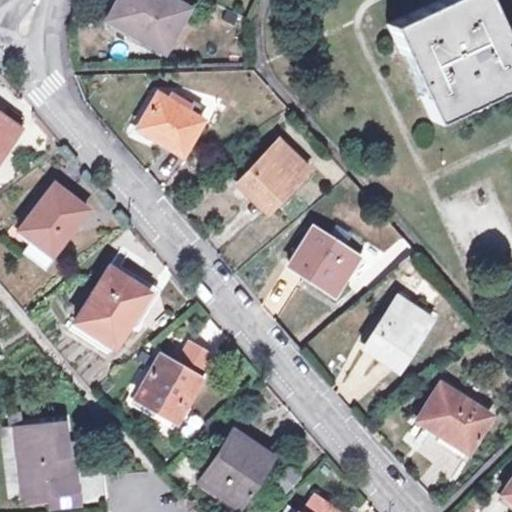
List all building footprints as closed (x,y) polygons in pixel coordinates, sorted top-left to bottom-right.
[(166,39),(188,0),(112,0),(109,6),(166,39)] [(433,112),(511,76),(511,47),(490,0),(426,0),(390,17),(433,112)] [(92,50),(108,54),(112,37),(96,34),(92,50)] [(178,148),(197,122),(192,118),(165,97),(156,91),(136,116),(178,148)] [(165,97),(192,118),(199,108),(185,98),(182,102),(169,92),(165,97)] [(0,149),(20,120),(0,105),(0,149)] [(241,173),(271,203),(309,163),(279,134),(241,173)] [(17,222),(33,234),(24,246),(44,260),(86,203),(52,177),(17,222)] [(337,282),(358,250),(312,220),(291,252),(337,282)] [(75,313),(112,337),(146,286),(109,262),(75,313)] [(367,335),(402,359),(433,313),(398,289),(367,335)] [(172,347),(167,354),(198,373),(211,352),(190,338),(181,352),(172,347)] [(136,388),(177,413),(200,374),(198,373),(167,354),(160,349),(136,388)] [(416,402),(426,409),(424,411),(467,440),(491,406),(443,372),(441,376),(436,372),(416,402)] [(48,486),(76,483),(73,448),(58,449),(57,435),(64,434),(62,413),(11,418),(15,453),(22,453),(25,488),(48,486)] [(200,472),(237,497),(269,448),(232,425),(200,472)] [(22,453),(15,453),(18,489),(25,488),(22,453)] [(511,471),(503,486),(511,492),(511,471)] [(76,483),(48,486),(49,498),(79,495),(78,483),(76,483)]
